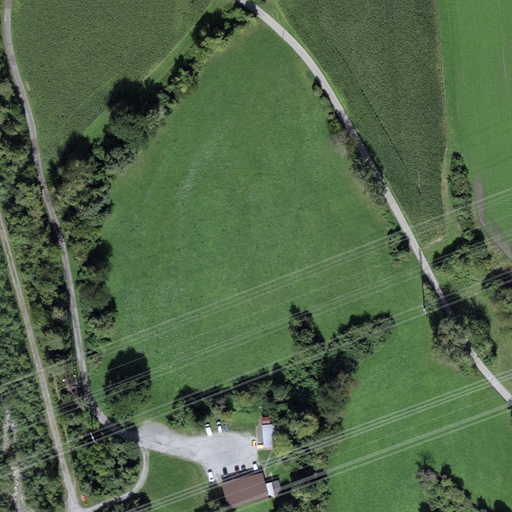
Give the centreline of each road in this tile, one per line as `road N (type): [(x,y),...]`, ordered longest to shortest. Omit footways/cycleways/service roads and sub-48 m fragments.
road 1 (track): [(8,0),(6,41),(60,242),(87,396),(111,426),(244,451)]
road 2 (unclassified): [(232,0),(334,91),(427,280),(511,403)]
road 3 (track): [(0,230),(75,511)]
road 4 (track): [(144,434),(143,483),(76,511)]
